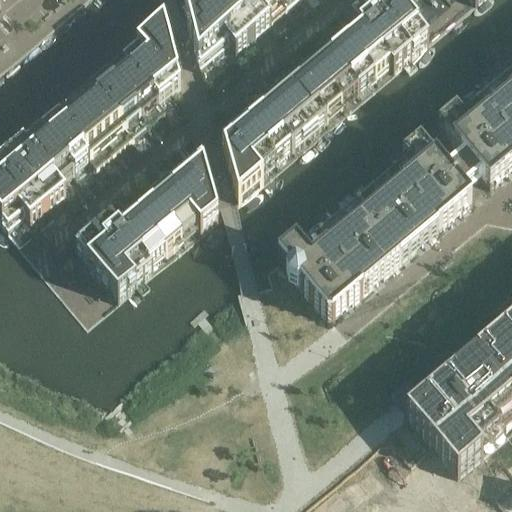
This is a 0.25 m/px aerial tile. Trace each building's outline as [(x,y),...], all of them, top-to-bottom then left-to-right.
[(220,0),(218,3),(215,0),(205,0),(184,17),(201,76),(230,51),(237,60),(308,0),(220,0)] [(391,74),(393,76),(393,77),(412,62),(414,64),(420,58),(419,56),(429,48),(428,46),(420,37),(422,35),(416,29),(414,30),(413,28),(388,0),(379,0),(377,2),(378,4),(369,12),(352,26),(351,27),(359,36),(295,89),(259,119),(222,150),(222,151),(234,194),(238,207),(263,186),(262,185),(260,183),(291,157),(292,158),(302,149),(303,151),(319,138),(317,136),(327,128),(327,127),(376,86),(391,74)] [(467,0),(474,8),(475,9),(485,0),(467,0)] [(181,93),(167,45),(145,64),(138,56),(122,70),(129,77),(62,133),(56,125),(0,171),(0,230),(7,239),(25,224),(31,232),(66,203),(58,194),(90,167),(98,176),(164,121),(157,113),(181,93)] [(511,87),(464,128),(456,119),(438,134),(439,134),(442,138),(448,146),(464,164),(455,172),(473,194),(482,186),(489,195),(490,195),(495,191),(496,193),(500,190),(498,188),(500,187),(502,185),(511,176),(511,87)] [(438,238),(449,229),(460,220),(463,217),(465,219),(468,216),(467,214),(472,210),(471,210),(464,201),(473,194),(455,172),(446,179),(430,160),(424,153),(421,149),(420,149),(402,164),(410,173),(395,186),(319,249),(310,257),(304,262),(296,253),(284,263),(278,268),(289,281),(286,283),(289,292),(298,297),(300,294),(327,326),(333,327),(342,319),(352,310),(363,301),(373,293),(383,284),(401,270),(418,255),(428,246),(438,238)] [(135,294),(153,278),(150,275),(198,235),(201,239),(218,224),(202,167),(119,237),(111,227),(75,257),(118,308),(128,299),(130,301),(136,296),(135,294)] [(406,421),(458,482),(483,461),(506,442),(511,436),(511,332),(502,341),(500,343),(454,382),(451,383),(433,399),(428,403),(423,407),(422,408),(410,418),(407,421),(406,421)]
